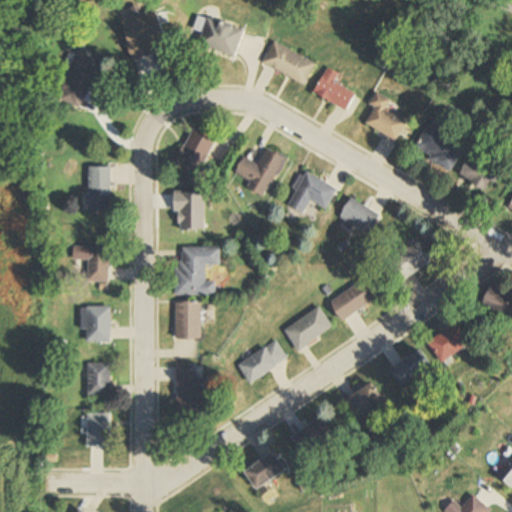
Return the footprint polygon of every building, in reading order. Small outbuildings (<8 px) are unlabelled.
[(246,30),(208,19),(200,46),(238,57),(246,30)] [(318,64),(275,43),(264,65),(307,86),(318,64)] [(85,109),(98,64),(73,57),(60,102),(85,109)] [(349,111),(358,94),(337,82),(341,74),(329,68),(315,93),(349,111)] [(400,141),(408,122),(388,112),(393,101),(377,93),(371,105),(376,108),(367,126),(400,141)] [(454,171),(466,148),(428,127),(415,150),(454,171)] [(201,176),(218,139),(194,128),(177,164),(201,176)] [(264,197),(288,160),(270,149),(259,166),(245,158),(235,173),(251,183),(248,187),(264,197)] [(491,193),(504,171),(474,153),(461,175),(491,193)] [(112,213),(112,168),(90,168),(90,213),(112,213)] [(338,190),(305,172),(288,205),(304,214),(312,200),(328,209),(338,190)] [(382,218),(354,198),(341,216),(369,237),(382,218)] [(433,262),(419,241),(388,262),(401,282),(433,262)] [(110,282),(110,248),(88,248),(88,282),(110,282)] [(219,296),(219,283),(208,283),(208,265),(223,265),(222,248),(179,248),(179,296),(219,296)] [(377,303),(366,282),(331,299),(342,321),(377,303)] [(511,301),(510,301),(511,296),(511,294),(492,286),(482,308),(511,320),(511,301)] [(178,341),(204,341),(204,302),(178,302),(178,341)] [(112,343),(112,307),(82,307),(82,331),(87,331),(87,343),(112,343)] [(284,330),(297,352),(334,329),(321,307),(284,330)] [(473,344),(459,323),(429,343),(443,364),(473,344)] [(239,366),(253,385),(289,359),(276,340),(239,366)] [(434,371),(424,352),(391,367),(401,387),(434,371)] [(111,397),(111,363),(88,363),(88,397),(111,397)] [(178,421),(202,421),(202,364),(178,364),(178,421)] [(386,404),(375,384),(343,401),(354,422),(386,404)] [(88,415),(88,448),(112,448),(112,415),(88,415)] [(326,458),(342,448),(323,418),(292,437),(305,458),(321,448),(326,458)] [(244,472),(255,490),(285,473),(274,454),(244,472)] [(490,511),(492,510),(474,497),(464,510),(454,502),(446,511),(490,511)]
